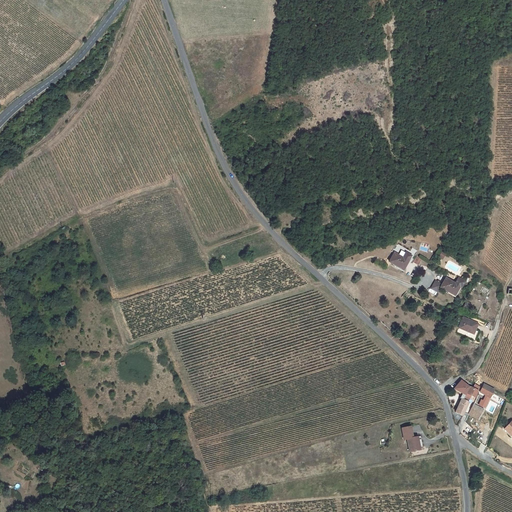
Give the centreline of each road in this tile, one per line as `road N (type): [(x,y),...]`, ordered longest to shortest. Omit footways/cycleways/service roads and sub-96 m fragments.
road 1 (tertiary): [(163,0),(230,177),(291,252),(439,390),(455,437)]
road 2 (track): [(190,444),(423,373)]
road 3 (tertiary): [(0,122),(65,69),(123,0)]
